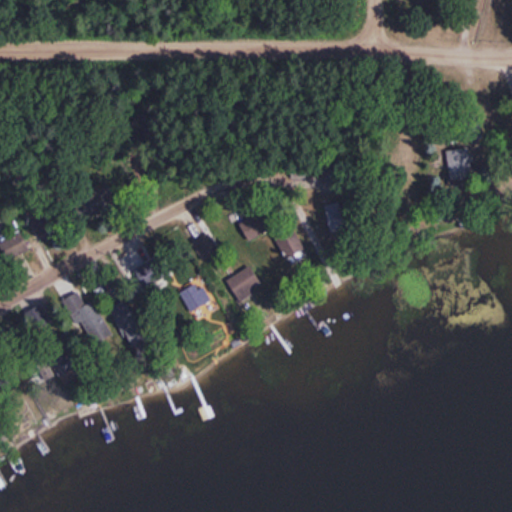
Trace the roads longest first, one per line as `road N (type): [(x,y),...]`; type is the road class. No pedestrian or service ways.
road 1 (residential): [(0,49),(376,48),(511,58)]
road 2 (residential): [(279,181),(246,169),(0,304)]
